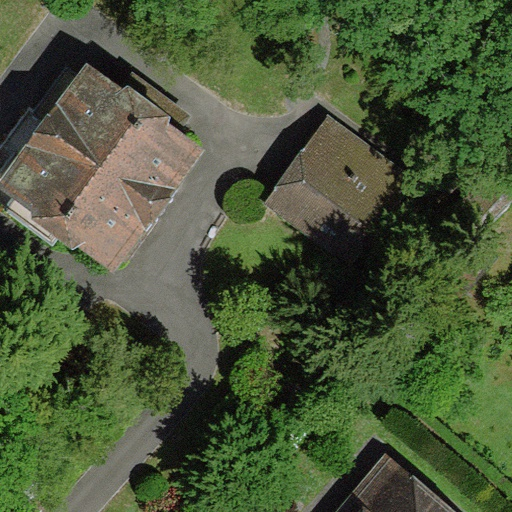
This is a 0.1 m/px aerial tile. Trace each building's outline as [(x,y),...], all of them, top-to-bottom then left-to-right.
[(17,153),(76,76),(69,71),(38,112),(32,107),(3,144),(17,153)] [(115,105),(76,76),(17,153),(5,169),(70,220),(108,249),(180,153),(169,145),(115,105)] [(135,78),(115,105),(169,145),(188,118),(135,78)] [(406,186),(329,129),(280,200),(355,256),(406,186)] [(511,200),(511,170),(505,163),(451,222),(475,243),(511,200)] [(70,220),(5,169),(0,175),(0,201),(53,241),(70,220)] [(443,511),(391,467),(351,511),(443,511)]
